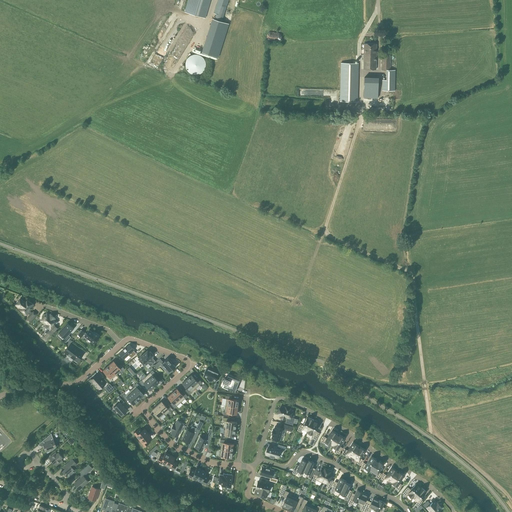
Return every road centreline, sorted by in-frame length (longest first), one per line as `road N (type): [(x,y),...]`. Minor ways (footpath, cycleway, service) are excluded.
road 1 (track): [(359,121),(324,230),(412,275),(430,431)]
road 2 (residential): [(453,511),(413,474),(279,398),(259,459)]
road 3 (residential): [(121,343),(131,338),(187,359),(143,411),(171,443),(238,465)]
road 4 (residential): [(259,459),(283,467),(306,451),(406,511)]
road 5 (residential): [(121,343),(79,381),(0,396)]
